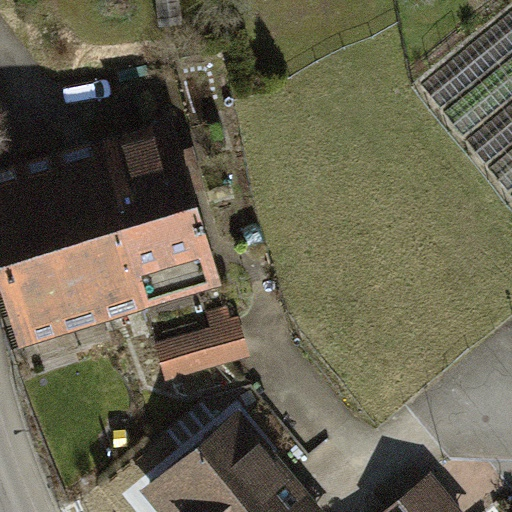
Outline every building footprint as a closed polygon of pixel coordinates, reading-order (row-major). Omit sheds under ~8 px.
[(177,135),(102,157),(141,290),(216,269),(177,135)] [(102,157),(0,186),(0,249),(22,325),(141,290),(102,157)] [(215,329),(160,344),(169,377),(227,361),(217,328),(232,324),(227,308),(210,313),(215,329)] [(315,511),(239,417),(167,475),(193,507),(186,511),(315,511)] [(455,511),(430,481),(392,511),(455,511)]
